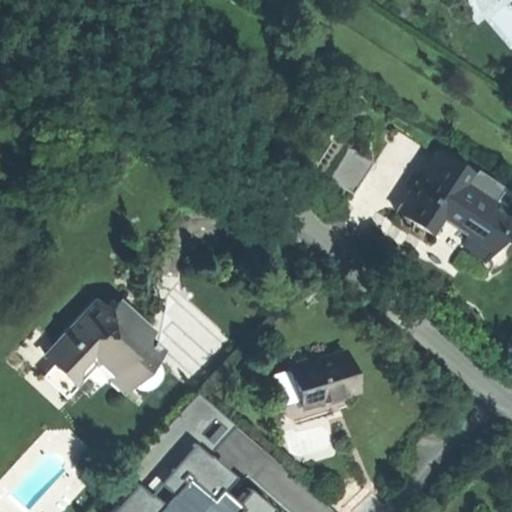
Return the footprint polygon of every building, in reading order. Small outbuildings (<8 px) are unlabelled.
[(374,162),(342,142),(321,173),(353,194),(374,162)] [(472,173),(438,150),(396,211),(425,230),(437,212),(452,222),(468,232),(458,248),(481,264),(500,236),(502,237),(511,222),(511,216),(507,213),(468,187),(476,176),(472,173)] [(511,194),(475,169),(472,173),(476,176),(468,187),(507,213),(511,206),(511,194)] [(106,309),(96,300),(45,354),(69,377),(88,356),(109,375),(107,377),(122,391),(160,351),(137,330),(131,324),(127,328),(120,322),(126,315),(113,303),(106,309)] [(348,372),(342,351),(313,360),(310,351),(286,358),(301,407),(354,390),(348,372)] [(41,374),(64,393),(71,385),(47,366),(41,374)] [(133,484),(137,488),(116,511),(259,511),(261,510),(241,493),(232,502),(218,489),(214,486),(223,476),(203,459),(207,455),(192,442),(194,440),(172,420),(197,392),(195,390),(121,474),(133,484)] [(234,424),(197,392),(172,420),(194,440),(192,442),(207,455),(234,424)] [(230,476),(207,455),(203,459),(223,476),(214,486),(218,489),(230,476)] [(116,511),(137,488),(133,484),(108,511),(116,511)] [(245,488),(241,493),(261,510),(259,511),(264,511),(268,508),(245,488)]
